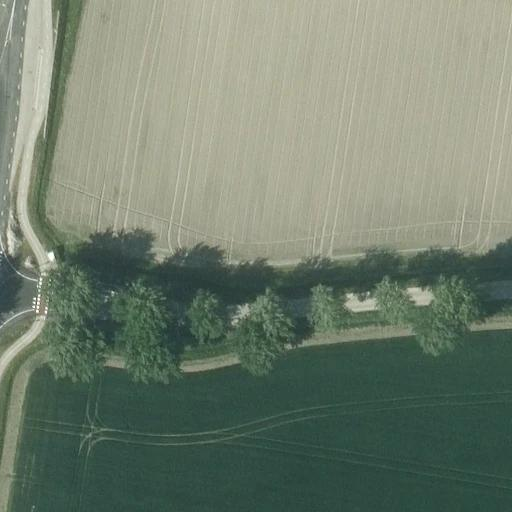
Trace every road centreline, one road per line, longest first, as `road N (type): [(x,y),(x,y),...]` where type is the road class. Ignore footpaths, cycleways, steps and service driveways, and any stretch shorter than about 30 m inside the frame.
road 1 (tertiary): [(0,290),(213,316),(511,293)]
road 2 (primary): [(0,186),(23,0)]
